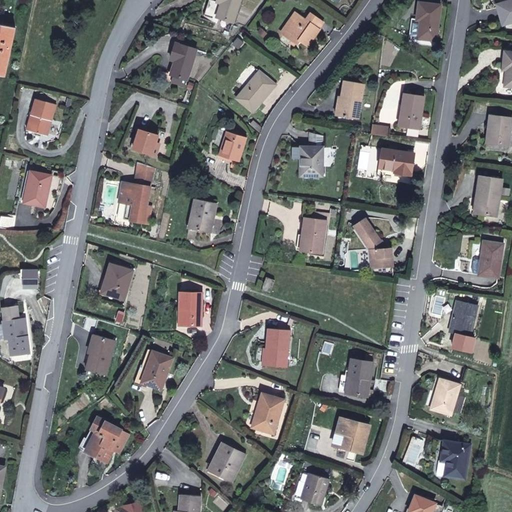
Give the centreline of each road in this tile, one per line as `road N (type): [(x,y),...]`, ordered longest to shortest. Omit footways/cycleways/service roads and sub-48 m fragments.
road 1 (residential): [(376,0),(275,129),(224,335),(162,440),(119,485),(46,510),(23,506)]
road 2 (residential): [(359,511),(391,463),(406,401),(467,0)]
road 3 (residential): [(23,506),(109,58),(145,0)]
